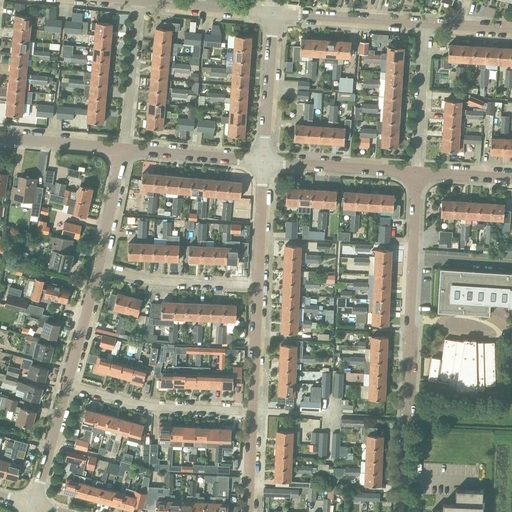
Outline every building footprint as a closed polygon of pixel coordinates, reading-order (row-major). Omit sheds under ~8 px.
[(13,28),(28,29),(29,16),(14,15),(13,28)] [(62,20),(54,19),(53,25),(53,31),(61,32),(62,20)] [(65,33),(73,33),(74,27),(74,21),(66,20),(65,33)] [(95,34),(111,35),(112,23),(96,21),(95,34)] [(154,41),(170,42),(171,30),(179,31),(180,23),(164,22),(163,29),(155,28),(154,41)] [(27,41),(28,29),(13,28),(12,40),(27,41)] [(382,43),(383,31),(371,31),(370,42),(382,43)] [(194,45),(201,45),(202,33),(185,32),(185,38),(195,39),(194,45)] [(110,48),(111,35),(95,34),(94,46),(110,48)] [(204,46),(210,46),(211,40),(221,41),(222,35),(205,34),(204,46)] [(235,49),(250,50),(251,37),(236,36),(235,49)] [(313,55),(314,40),(301,39),(301,46),(294,46),(293,61),(300,62),(301,54),(313,55)] [(27,53),(27,41),(12,40),(11,52),(27,53)] [(325,56),(326,41),(314,40),(313,55),(325,56)] [(154,41),(153,53),(169,55),(177,55),(178,47),(181,47),(182,43),(170,42),(154,41)] [(325,56),(325,62),(332,62),(337,63),(337,57),(338,56),(339,42),(326,41),(325,56)] [(337,57),(337,63),(341,63),(343,63),(343,57),(350,58),(351,43),(339,42),(338,56),(337,57)] [(360,42),(359,54),(362,54),(366,54),(374,55),(373,63),(381,63),(382,60),(382,59),(387,59),(387,60),(402,61),(403,56),(405,56),(406,46),(397,45),(396,48),(388,47),(388,53),(381,53),(381,54),(375,54),(375,50),(368,50),(369,43),(360,42)] [(460,61),(461,46),(449,45),(448,61),(460,61)] [(108,60),(110,48),(94,46),(93,59),(108,60)] [(473,62),(474,47),(461,46),(460,61),(473,62)] [(479,68),(481,68),(485,69),(485,68),(486,63),(485,63),(486,48),(474,47),(473,62),(480,63),(479,68)] [(499,49),(486,48),(485,63),(486,63),(498,64),(499,49)] [(249,62),(250,50),(235,49),(234,61),(249,62)] [(510,65),(511,50),(499,49),(498,64),(510,65)] [(33,50),(32,59),(41,60),(42,51),(33,50)] [(49,52),(42,51),(41,60),(48,61),(49,52)] [(26,66),(27,53),(11,52),(10,65),(26,66)] [(71,62),(79,63),(79,54),(72,53),(71,62)] [(168,60),(169,55),(153,53),(152,65),(174,68),(174,67),(175,67),(175,63),(175,61),(168,60)] [(79,63),(87,64),(88,55),(79,54),(79,63)] [(365,62),(373,63),(374,55),(366,54),(365,62)] [(93,59),(92,71),(107,73),(108,60),(93,59)] [(402,73),(402,61),(387,60),(386,72),(402,73)] [(248,75),(249,62),(234,61),(233,67),(227,67),(227,68),(227,73),(233,73),(248,75)] [(316,69),(317,61),(309,61),(308,69),(316,69)] [(332,62),(332,71),(340,71),(341,63),(337,63),(332,62)] [(182,72),(183,64),(175,63),(175,67),(174,67),(174,68),(174,72),(182,72)] [(190,73),(191,65),(183,64),(182,72),(190,73)] [(10,65),(9,77),(25,78),(26,66),(10,65)] [(174,74),(174,72),(174,68),(152,65),(151,78),(166,79),(167,73),(174,74)] [(219,76),(219,68),(211,67),(211,72),(211,76),(219,76)] [(456,67),(455,76),(463,76),(464,67),(456,67)] [(227,77),(227,73),(227,68),(219,68),(219,76),(227,77)] [(485,69),(481,68),(481,77),(489,77),(490,69),(485,68),(485,69)] [(316,77),(316,69),(308,69),(308,76),(316,77)] [(84,77),(84,80),(86,80),(85,83),(106,85),(107,73),(92,71),(91,78),(84,77)] [(332,71),(331,79),(340,79),(340,71),(332,71)] [(386,72),(386,85),(401,86),(402,73),(386,72)] [(248,87),(248,75),(233,73),(232,86),(248,87)] [(30,74),(29,84),(38,84),(39,75),(30,74)] [(47,76),(39,75),(38,84),(46,85),(47,76)] [(455,76),(455,84),(463,85),(463,76),(455,76)] [(25,78),(9,77),(8,89),(24,90),(25,78)] [(480,85),(481,85),(485,85),(489,86),(489,77),(481,77),(480,85)] [(69,87),(77,87),(78,79),(69,78),(69,87)] [(166,88),(166,79),(151,78),(150,90),(171,92),(172,88),(166,88)] [(353,79),(340,78),(339,93),(351,94),(353,79)] [(363,87),(371,88),(372,79),(364,78),(363,87)] [(85,88),(85,83),(86,80),(84,80),(78,79),(77,87),(85,88)] [(379,89),(385,89),(386,85),(386,79),(380,79),(372,79),(371,88),(379,88),(379,89)] [(298,89),(309,89),(310,81),(298,81),(298,89)] [(85,88),(84,95),(89,96),(105,97),(106,85),(85,83),(85,88)] [(226,93),(226,98),(247,99),(248,87),(232,86),(226,85),(226,93)] [(386,85),(385,97),(400,98),(401,86),(386,85)] [(171,92),(171,97),(179,97),(180,89),(172,88),(171,92)] [(23,103),(24,90),(8,89),(7,102),(23,103)] [(188,89),(180,89),(179,97),(188,98),(188,89)] [(327,90),(313,89),(313,99),(327,100),(327,90)] [(150,90),(149,103),(164,104),(165,98),(171,98),(171,97),(171,92),(150,90)] [(298,91),(297,98),(309,99),(309,91),(298,91)] [(209,92),(208,101),(217,102),(217,93),(209,92)] [(225,101),(231,102),(230,110),(246,112),(247,99),(226,98),(226,93),(217,93),(217,102),(225,102),(225,101)] [(89,105),(88,108),(104,110),(105,97),(89,96),(89,105)] [(466,110),(466,118),(475,119),(475,111),(484,111),(485,109),(487,103),(484,102),(484,101),(470,96),(468,102),(481,108),(480,109),(473,109),(473,110),(466,110)] [(385,97),(384,109),(399,110),(400,98),(385,97)] [(445,100),(444,113),(460,114),(461,101),(445,100)] [(488,101),(487,111),(487,113),(495,114),(496,103),(495,103),(495,102),(488,101)] [(22,115),(23,103),(7,102),(6,114),(22,115)] [(149,103),(147,115),(163,116),(170,117),(173,117),(177,118),(178,114),(173,113),(171,113),(171,111),(163,110),(164,104),(149,103)] [(304,103),(304,112),(313,112),(313,104),(304,103)] [(355,111),(370,112),(370,104),(362,103),(362,107),(356,106),(355,111)] [(45,117),(46,105),(38,104),(36,116),(45,117)] [(378,108),(379,104),(370,104),(370,112),(378,113),(378,108)] [(53,117),(54,106),(46,105),(45,117),(53,117)] [(330,105),(329,113),(337,114),(337,105),(330,105)] [(65,107),(58,106),(57,118),(73,119),(74,113),(64,112),(65,107)] [(88,113),(87,121),(103,122),(104,110),(88,108),(88,113)] [(384,109),(383,122),(398,123),(399,110),(384,109)] [(221,122),(229,123),(245,124),(246,112),(230,110),(230,117),(222,117),(221,122)] [(475,111),(475,119),(483,119),(483,117),(484,111),(475,111)] [(304,112),(303,120),(312,120),(313,112),(304,112)] [(329,113),(329,122),(336,123),(337,114),(329,113)] [(459,127),(460,114),(444,113),(444,126),(459,127)] [(162,129),(163,116),(147,115),(146,127),(162,129)] [(501,124),(508,125),(509,116),(501,116),(501,124)] [(194,131),(195,119),(189,118),(188,124),(178,123),(177,129),(176,129),(175,135),(186,136),(187,130),(194,131)] [(206,120),(198,119),(197,131),(205,132),(205,126),(206,120)] [(333,127),(332,143),(344,144),(344,139),(350,139),(351,119),(345,119),(345,128),(333,127)] [(398,135),(398,123),(383,122),(383,134),(398,135)] [(244,137),(245,124),(229,123),(228,135),(244,137)] [(508,125),(501,124),(500,133),(508,133),(508,125)] [(307,141),(308,126),(296,125),(295,140),(307,141)] [(319,142),(320,127),(308,126),(307,141),(319,142)] [(444,126),(443,138),(458,139),(459,127),(444,126)] [(332,143),(333,127),(320,127),(319,142),(332,143)] [(359,137),(367,138),(368,129),(360,128),(359,137)] [(368,129),(367,138),(375,138),(376,129),(368,129)] [(376,139),(376,146),(397,148),(398,135),(383,134),(382,139),(376,139)] [(465,134),(464,143),(473,144),(473,135),(465,134)] [(473,135),(473,144),(481,144),(482,135),(473,135)] [(457,152),(458,139),(443,138),(442,151),(457,152)] [(502,154),(503,139),(491,138),(490,154),(502,154)] [(511,155),(511,139),(503,139),(502,154),(511,155)] [(155,175),(142,174),(141,189),(148,190),(147,195),(149,196),(153,196),(154,190),(153,190),(155,175)] [(155,175),(153,190),(154,190),(166,191),(167,176),(155,175)] [(13,186),(11,199),(28,202),(29,193),(34,194),(30,215),(39,216),(43,188),(35,187),(36,179),(20,176),(20,177),(19,187),(13,186)] [(178,192),(180,177),(167,176),(166,191),(178,192)] [(191,193),(192,178),(180,177),(178,192),(191,193)] [(204,179),(192,178),(191,193),(197,194),(196,200),(198,200),(202,200),(203,195),(204,179)] [(204,179),(203,195),(207,195),(215,196),(217,180),(204,179)] [(228,197),(229,181),(217,180),(215,196),(228,197)] [(229,181),(228,197),(240,198),(241,183),(229,181)] [(56,182),(53,194),(77,200),(89,202),(92,189),(80,186),(76,192),(74,191),(66,189),(67,184),(56,182)] [(298,205),(299,189),(286,188),(285,204),(298,205)] [(298,205),(298,213),(310,213),(310,205),(311,189),(299,189),(298,205)] [(323,206),(324,190),(311,189),(310,205),(323,206)] [(324,190),(323,206),(335,207),(336,191),(324,190)] [(344,192),(343,207),(344,207),(344,214),(350,214),(355,215),(355,208),(356,193),(344,192)] [(368,209),(369,194),(356,193),(355,208),(368,209)] [(51,194),(49,201),(70,205),(68,211),(73,213),(73,214),(85,217),(89,202),(77,200),(53,194),(51,194)] [(380,210),(381,194),(369,194),(368,209),(380,210)] [(381,194),(380,210),(393,211),(392,218),(400,219),(400,205),(393,204),(394,195),(381,194)] [(153,196),(149,196),(148,204),(157,205),(158,196),(153,196)] [(173,198),(173,207),(181,208),(181,198),(173,198)] [(198,200),(198,208),(206,209),(207,201),(202,200),(198,200)] [(454,217),(455,202),(442,201),(441,216),(454,217)] [(454,217),(466,217),(467,202),(455,202),(454,217)] [(478,218),(479,203),(467,202),(466,217),(466,223),(470,224),(471,224),(472,218),(478,218)] [(222,203),(221,211),(230,212),(231,204),(222,203)] [(491,219),(492,204),(479,203),(478,218),(491,219)] [(157,205),(148,204),(148,212),(156,213),(157,205)] [(492,204),(491,219),(502,220),(502,233),(509,233),(510,211),(504,210),(504,205),(492,204)] [(173,207),(172,216),(180,217),(181,208),(173,207)] [(206,209),(198,208),(197,217),(205,218),(206,209)] [(221,211),(220,219),(229,220),(230,212),(221,211)] [(318,212),(317,220),(326,221),(327,213),(318,212)] [(350,214),(350,222),(358,223),(359,215),(350,214)] [(138,220),(138,229),(147,229),(147,221),(138,220)] [(317,220),(317,228),(326,229),(326,221),(317,220)] [(79,240),(82,226),(65,222),(62,236),(79,240)] [(162,222),(162,230),(171,231),(171,222),(162,222)] [(350,222),(349,231),(358,231),(358,223),(350,222)] [(199,223),(198,232),(207,232),(207,224),(199,223)] [(462,223),(461,231),(469,232),(470,224),(466,223),(462,223)] [(231,225),(231,233),(240,233),(240,225),(231,225)] [(487,225),(486,233),(494,233),(495,225),(487,225)] [(142,238),(146,238),(147,229),(138,229),(138,230),(138,237),(142,238)] [(286,229),(285,238),(297,238),(298,230),(292,230),(286,229)] [(162,230),(161,239),(166,239),(171,239),(171,236),(171,231),(162,230)] [(461,231),(461,239),(469,240),(469,232),(461,231)] [(198,232),(198,240),(201,240),(206,241),(207,232),(198,232)] [(379,233),(378,242),(390,243),(391,234),(385,234),(379,233)] [(486,233),(486,241),(493,241),(494,233),(486,233)] [(44,247),(41,263),(49,265),(69,270),(73,255),(62,252),(67,239),(58,237),(52,236),(49,248),(44,247)] [(166,245),(165,260),(178,261),(178,246),(179,236),(171,236),(171,239),(166,239),(166,245)] [(201,246),(200,262),(213,262),(214,247),(206,247),(206,241),(201,240),(201,246)] [(452,248),(452,241),(439,240),(439,248),(447,248),(452,248)] [(226,248),(225,263),(232,263),(231,264),(237,265),(237,263),(238,263),(239,248),(239,242),(230,241),(226,241),(226,248)] [(340,248),(349,249),(349,241),(341,241),(340,248)] [(141,244),(128,243),(128,258),(140,259),(141,244)] [(141,244),(140,259),(153,260),(153,245),(141,244)] [(355,244),(355,251),(370,252),(371,244),(355,244)] [(165,260),(166,245),(153,245),(153,260),(165,260)] [(306,259),(321,259),(321,256),(307,255),(306,256),(300,256),(301,246),(285,245),(284,258),(300,259),(300,258),(306,259)] [(200,262),(201,246),(188,246),(188,261),(200,262)] [(213,262),(225,263),(226,248),(214,247),(213,262)] [(375,249),(374,262),(390,262),(391,250),(375,249)] [(300,271),(300,259),(284,258),(284,270),(300,271)] [(374,262),(374,274),(390,275),(390,262),(374,262)] [(9,265),(7,272),(21,276),(23,268),(9,265)] [(511,273),(440,268),(438,312),(490,315),(490,302),(499,303),(498,306),(505,307),(505,303),(511,303),(511,319),(511,273)] [(320,280),(306,280),(306,277),(299,276),(300,271),(284,270),(283,283),(299,283),(305,284),(320,284),(320,280)] [(389,287),(390,275),(374,274),(373,286),(389,287)] [(29,279),(25,295),(31,297),(40,300),(41,296),(45,297),(65,303),(66,298),(68,296),(69,293),(68,291),(68,290),(48,284),(48,285),(44,284),(45,282),(36,279),(35,281),(29,279)] [(283,295),(298,296),(299,288),(305,289),(305,287),(320,288),(320,284),(305,284),(299,283),(283,283),(283,295)] [(389,300),(389,287),(373,286),(373,299),(389,300)] [(126,312),(130,297),(117,294),(117,295),(111,294),(107,308),(113,310),(113,308),(126,312)] [(282,307),(298,308),(304,308),(304,306),(305,296),(298,296),(283,295),(282,307)] [(5,307),(24,312),(26,304),(26,303),(24,300),(8,296),(5,307)] [(130,297),(126,312),(138,315),(142,300),(130,297)] [(388,312),(389,300),(373,299),(372,311),(388,312)] [(148,325),(145,341),(147,341),(157,343),(158,335),(153,334),(154,325),(160,325),(161,323),(169,323),(169,324),(173,324),(173,318),(174,303),(161,302),(161,304),(151,304),(148,325)] [(185,319),(186,303),(174,303),(173,318),(185,319)] [(186,303),(185,319),(198,319),(198,304),(186,303)] [(26,304),(24,312),(29,313),(29,312),(42,315),(44,308),(26,304)] [(211,304),(198,304),(198,319),(210,320),(211,304)] [(223,305),(211,304),(210,320),(223,320),(223,305)] [(236,305),(223,305),(223,320),(235,321),(236,305)] [(297,320),(298,308),(282,307),(282,320),(297,320)] [(334,323),(334,310),(325,310),(325,323),(334,323)] [(388,324),(388,312),(372,311),(372,324),(388,324)] [(55,339),(59,325),(45,321),(45,322),(40,320),(42,315),(29,312),(29,313),(28,318),(39,321),(38,326),(43,327),(41,335),(55,339)] [(119,322),(118,325),(126,327),(128,318),(124,317),(120,316),(119,322)] [(303,321),(297,320),(282,320),(281,332),(297,333),(297,326),(303,326),(303,327),(311,327),(312,320),(303,320),(303,321)] [(177,333),(177,324),(173,324),(169,324),(169,332),(177,333)] [(118,325),(116,333),(124,335),(126,327),(118,325)] [(194,325),(194,333),(202,334),(202,325),(194,325)] [(227,326),(219,326),(218,334),(227,335),(227,326)] [(176,341),(177,333),(169,332),(168,340),(176,341)] [(202,334),(194,333),(194,342),(198,342),(202,342),(202,334)] [(227,344),(227,335),(218,334),(218,343),(219,343),(219,346),(226,346),(226,344),(227,344)] [(34,355),(50,360),(53,347),(37,343),(38,338),(27,335),(25,342),(31,344),(30,349),(32,349),(30,355),(34,356),(34,355)] [(236,335),(227,335),(227,344),(236,344),(236,335)] [(370,348),(386,349),(387,336),(371,336),(370,348)] [(113,347),(115,339),(106,337),(103,345),(112,347),(110,352),(112,352),(111,353),(108,353),(106,359),(100,357),(98,364),(95,363),(93,372),(103,375),(104,372),(108,373),(114,354),(116,355),(118,348),(113,347)] [(281,345),(280,357),(296,358),(302,358),(302,354),(303,346),(303,341),(290,340),(290,345),(281,345)] [(445,340),(441,359),(431,357),(427,380),(449,383),(448,388),(456,390),(466,392),(478,391),(477,390),(484,390),(484,387),(495,386),(493,343),(482,343),(482,342),(476,343),(475,341),(463,340),(463,342),(456,341),(456,342),(445,340)] [(148,365),(155,365),(158,344),(151,343),(148,365)] [(154,377),(161,378),(161,372),(162,361),(164,361),(167,345),(158,344),(155,365),(155,366),(154,377)] [(196,353),(195,359),(201,360),(201,354),(210,354),(210,348),(199,347),(199,353),(196,353)] [(370,348),(370,361),(386,362),(386,349),(370,348)] [(119,356),(116,355),(114,354),(108,373),(120,376),(123,364),(117,362),(119,356)] [(125,356),(123,364),(120,376),(130,379),(131,379),(135,367),(136,361),(134,360),(131,360),(132,358),(125,356)] [(295,370),(296,358),(280,357),(279,370),(295,370)] [(23,358),(21,367),(29,369),(28,376),(44,380),(47,369),(32,365),(33,360),(23,358)] [(159,380),(158,388),(168,388),(168,386),(173,386),(174,366),(176,367),(176,359),(172,358),(171,366),(168,366),(167,373),(161,372),(161,378),(161,380),(159,380)] [(186,367),(185,387),(197,387),(198,367),(200,367),(201,360),(195,359),(195,367),(186,367)] [(141,386),(147,366),(141,364),(142,360),(140,360),(139,362),(136,361),(135,367),(131,379),(130,379),(129,382),(141,386)] [(209,374),(209,388),(221,388),(221,375),(222,369),(225,369),(225,362),(219,361),(219,368),(216,368),(216,370),(209,370),(209,374)] [(385,374),(386,362),(370,361),(369,373),(385,374)] [(6,374),(18,377),(21,369),(9,366),(6,374)] [(173,386),(185,387),(186,367),(176,367),(174,366),(173,386)] [(198,367),(197,387),(209,388),(209,374),(209,370),(209,368),(204,367),(200,367),(198,367)] [(221,375),(221,388),(233,389),(233,383),(241,383),(242,369),(233,368),(233,375),(221,375)] [(295,383),(295,370),(279,370),(279,382),(295,383)] [(6,374),(6,375),(0,373),(0,380),(5,381),(4,383),(16,386),(16,385),(17,385),(16,389),(25,391),(23,397),(38,402),(42,388),(27,384),(27,383),(17,381),(18,377),(6,374)] [(344,373),(335,373),(335,385),(343,385),(344,373)] [(385,387),(385,374),(369,373),(369,386),(385,387)] [(278,395),(278,403),(285,403),(293,404),(294,395),(294,396),(295,383),(279,382),(278,395)] [(329,397),(330,385),(322,384),(321,396),(329,397)] [(342,397),(343,385),(335,385),(334,397),(342,397)] [(310,401),(321,402),(322,387),(310,386),(310,401)] [(384,399),(385,387),(369,386),(368,399),(384,399)] [(19,412),(16,423),(31,428),(36,412),(20,408),(20,407),(17,406),(18,400),(0,395),(0,409),(4,411),(5,409),(15,412),(15,411),(19,412)] [(300,411),(320,411),(321,411),(321,402),(310,401),(300,401),(300,410),(300,411)] [(343,405),(343,414),(353,414),(353,405),(343,405)] [(80,438),(79,442),(86,444),(88,437),(90,431),(92,431),(98,412),(86,409),(81,428),(86,430),(84,437),(83,437),(80,438)] [(90,431),(88,437),(93,438),(95,432),(98,433),(100,427),(102,427),(106,428),(109,415),(98,412),(92,431),(90,431)] [(112,452),(121,419),(109,415),(106,428),(111,430),(106,450),(112,452)] [(129,435),(132,422),(121,419),(112,452),(117,453),(121,441),(120,441),(122,433),(129,435)] [(364,420),(341,419),(340,431),(350,432),(350,427),(363,428),(364,420)] [(145,434),(142,433),(144,425),(132,422),(129,435),(127,439),(139,442),(144,442),(145,434)] [(158,443),(165,447),(166,447),(166,440),(170,440),(171,426),(166,426),(166,423),(159,423),(158,443)] [(183,440),(183,426),(171,426),(170,440),(171,445),(168,445),(168,452),(173,452),(173,446),(183,446),(183,440)] [(183,440),(183,446),(191,447),(194,447),(194,446),(194,441),(195,427),(183,426),(183,440)] [(206,441),(207,427),(195,427),(194,441),(206,441)] [(206,447),(216,448),(218,448),(219,428),(207,427),(206,441),(206,447)] [(382,436),(376,435),(377,428),(364,427),(363,443),(366,443),(366,448),(382,448),(382,436)] [(216,448),(216,455),(221,455),(222,455),(222,448),(233,448),(233,441),(231,441),(231,428),(219,428),(218,448),(216,448)] [(277,431),(276,443),(292,444),(297,444),(298,439),(292,439),(292,431),(277,431)] [(311,443),(319,443),(319,433),(312,432),(311,443)] [(319,443),(327,444),(328,433),(321,433),(319,433),(319,443)] [(332,446),(340,446),(341,433),(333,433),(332,446)] [(91,446),(93,438),(88,437),(86,444),(79,442),(77,448),(87,451),(89,445),(91,446)] [(16,463),(19,450),(26,452),(28,444),(15,440),(14,443),(11,454),(9,462),(16,463)] [(11,454),(14,443),(8,441),(5,452),(11,454)] [(276,456),(292,457),(292,444),(276,443),(276,456)] [(326,457),(327,444),(319,443),(318,457),(326,457)] [(148,468),(149,458),(150,445),(143,444),(142,466),(148,468)] [(102,454),(104,447),(97,445),(95,451),(102,454)] [(150,445),(149,458),(156,459),(157,445),(150,445)] [(340,458),(340,446),(332,446),(331,457),(340,458)] [(381,461),(382,448),(366,448),(366,460),(381,461)] [(75,495),(80,476),(82,477),(83,476),(84,470),(80,468),(82,461),(84,462),(85,456),(74,453),(74,454),(68,452),(66,461),(77,464),(73,480),(67,479),(64,492),(75,495)] [(93,471),(96,459),(97,457),(90,455),(89,457),(86,469),(93,471)] [(291,469),(292,457),(276,456),(275,468),(291,469)] [(0,475),(5,477),(9,462),(0,459),(0,475)] [(107,468),(109,462),(101,460),(98,470),(104,471),(105,467),(107,468)] [(381,473),(381,461),(366,460),(365,472),(381,473)] [(131,471),(132,464),(121,461),(120,465),(119,468),(126,470),(131,471)] [(9,462),(5,477),(17,480),(21,465),(16,463),(9,462)] [(103,474),(108,475),(108,473),(112,474),(115,464),(109,462),(107,468),(105,467),(104,471),(103,474)] [(327,471),(327,462),(316,462),(315,471),(327,471)] [(196,463),(196,471),(204,471),(204,463),(196,463)] [(275,468),(275,481),(291,482),(291,469),(275,468)] [(380,486),(381,473),(365,472),(365,485),(380,486)] [(106,483),(108,475),(103,474),(101,481),(98,480),(96,486),(90,485),(87,498),(98,501),(102,488),(103,482),(106,483)] [(87,498),(90,485),(84,483),(86,477),(83,476),(82,477),(80,476),(75,495),(87,498)] [(216,496),(215,511),(227,511),(228,503),(222,503),(222,497),(228,497),(229,476),(217,476),(217,482),(220,482),(220,490),(216,490),(216,488),(213,488),(213,496),(216,496)] [(148,493),(146,508),(156,508),(156,511),(167,511),(169,494),(173,495),(173,486),(169,486),(169,488),(166,487),(166,488),(164,488),(164,494),(163,494),(148,493)] [(345,492),(345,486),(325,486),(325,497),(333,496),(333,493),(345,492)] [(146,508),(148,493),(148,489),(141,487),(140,491),(128,488),(126,487),(126,489),(125,494),(121,507),(133,510),(134,505),(146,508)] [(196,495),(197,488),(193,487),(193,489),(189,489),(189,495),(187,495),(187,501),(181,501),(179,511),(191,511),(192,495),(196,495)] [(309,487),(308,500),(316,501),(317,488),(309,487)] [(110,504),(113,491),(102,488),(98,501),(110,504)] [(291,489),(275,488),(263,488),(263,496),(291,497),(293,497),(293,493),(291,493),(291,489)] [(291,497),(299,498),(299,490),(291,489),(291,493),(293,493),(293,497),(291,497)] [(443,503),(442,510),(432,510),(432,511),(480,511),(480,507),(482,507),(482,506),(479,506),(479,500),(482,500),(482,494),(483,494),(483,490),(479,490),(479,491),(455,490),(455,506),(444,505),(444,503),(443,503)] [(121,507),(125,494),(113,491),(110,504),(121,507)] [(356,500),(367,501),(367,492),(356,492),(356,500)] [(380,501),(380,493),(367,492),(367,501),(380,501)] [(175,495),(173,495),(169,494),(167,511),(179,511),(181,501),(175,501),(175,495)] [(198,495),(196,495),(192,495),(191,511),(203,511),(204,502),(198,502),(198,495)] [(215,511),(216,496),(213,496),(210,496),(210,502),(204,502),(203,511),(215,511)] [(330,507),(331,499),(323,499),(322,499),(322,507),(330,507)]
